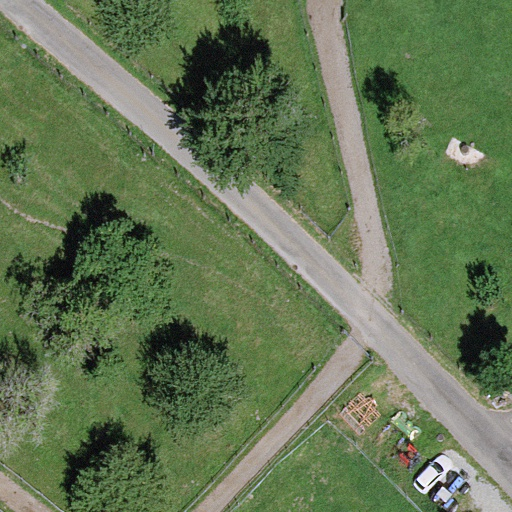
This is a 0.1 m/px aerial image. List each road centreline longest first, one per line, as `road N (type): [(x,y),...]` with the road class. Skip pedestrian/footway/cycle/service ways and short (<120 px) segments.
road 1 (unclassified): [(511,471),(216,174),(16,0)]
road 2 (track): [(203,511),(328,378),(358,317),(366,229),(325,14),(332,0)]
